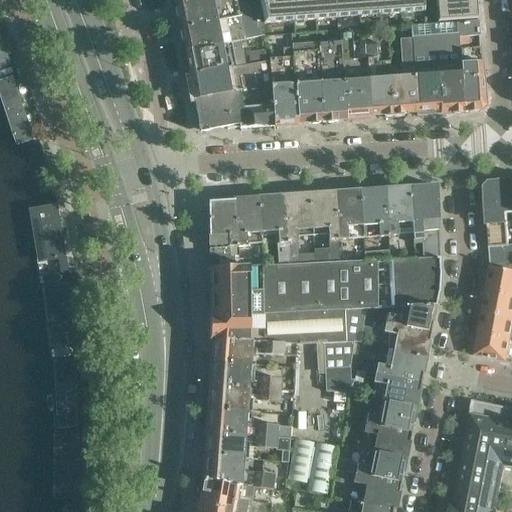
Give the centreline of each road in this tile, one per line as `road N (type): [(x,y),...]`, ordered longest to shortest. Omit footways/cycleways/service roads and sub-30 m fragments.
road 1 (residential): [(160,168),(459,144)]
road 2 (residential): [(449,372),(466,265),(459,144)]
road 3 (secondary): [(44,0),(112,176)]
road 4 (secondary): [(143,170),(85,0)]
road 5 (secondary): [(153,511),(161,332)]
road 6 (residential): [(160,168),(159,117),(123,0)]
road 7 (secondary): [(161,332),(162,238),(143,170)]
road 8 (secondary): [(112,176),(161,332)]
road 9 (residential): [(506,142),(496,0)]
road 10 (residential): [(421,511),(449,372)]
